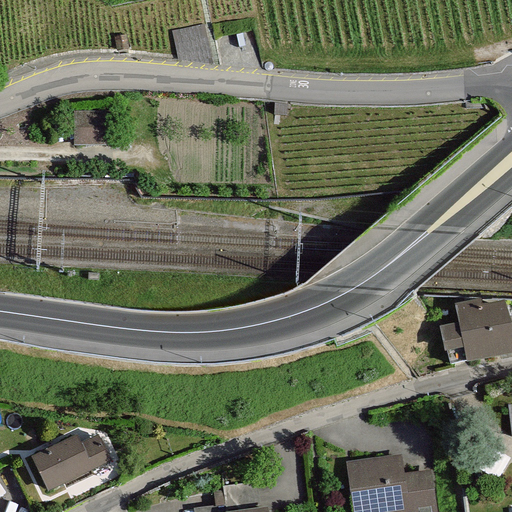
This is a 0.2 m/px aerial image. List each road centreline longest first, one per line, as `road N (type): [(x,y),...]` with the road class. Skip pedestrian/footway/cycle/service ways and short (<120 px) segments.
road 1 (secondary): [(0,311),(170,336),(239,332),(303,316),(377,279),(511,166)]
road 2 (residential): [(511,87),(274,90),(83,74),(0,102)]
road 3 (residential): [(92,511),(245,443),(511,366)]
